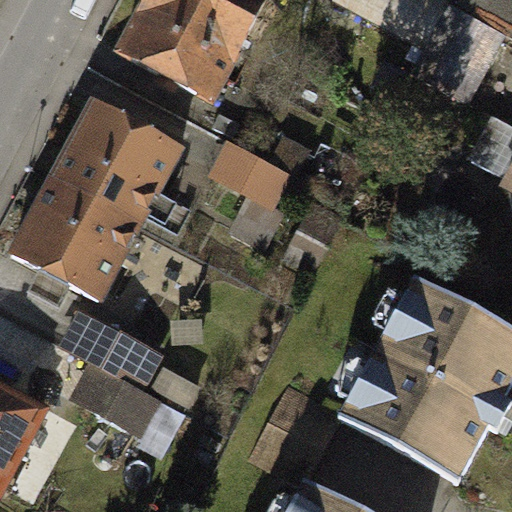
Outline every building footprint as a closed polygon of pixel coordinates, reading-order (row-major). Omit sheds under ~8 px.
[(270,0),(156,0),(126,57),(214,104),(270,0)] [(438,0),(342,0),(340,4),(428,52),(452,7),(438,0)] [(511,0),(456,0),(452,7),(504,35),(511,40),(511,0)] [(504,35),(452,7),(428,52),(414,80),(435,90),(466,106),(504,35)] [(435,90),(414,80),(398,113),(418,123),(435,90)] [(101,108),(60,183),(143,227),(183,152),(101,108)] [(289,178),(236,149),(220,180),(272,208),(289,178)] [(60,183),(19,256),(100,301),(143,227),(60,183)] [(511,331),(419,281),(345,422),(462,488),(493,431),(501,435),(511,415),(511,405),(508,403),(511,395),(511,331)] [(165,361),(87,317),(67,353),(100,371),(146,396),(165,361)] [(146,396),(100,371),(82,403),(139,435),(157,403),(146,396)] [(0,388),(0,497),(46,414),(0,388)] [(345,422),(295,394),(260,459),(310,486),(345,422)] [(359,511),(310,486),(295,511),(359,511)]
